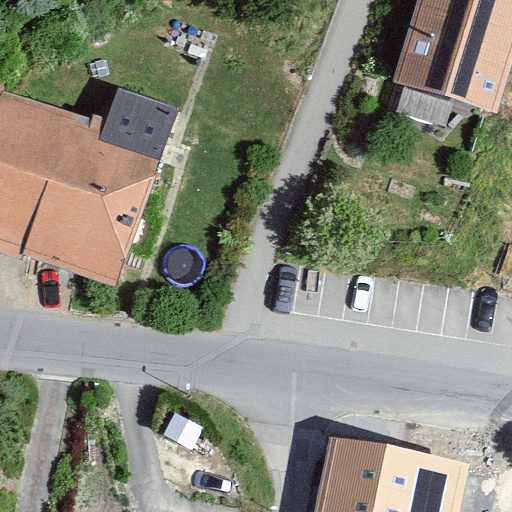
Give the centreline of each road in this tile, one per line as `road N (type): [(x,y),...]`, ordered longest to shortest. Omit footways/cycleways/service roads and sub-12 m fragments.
road 1 (residential): [(399,0),(265,373)]
road 2 (tertiary): [(0,338),(265,373)]
road 3 (tertiary): [(265,373),(511,407)]
road 4 (residential): [(265,373),(297,511)]
